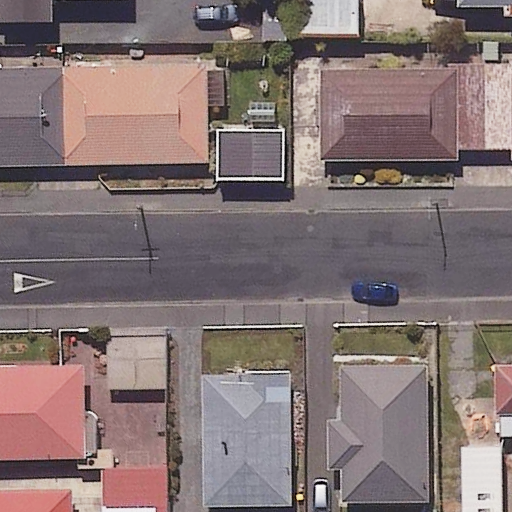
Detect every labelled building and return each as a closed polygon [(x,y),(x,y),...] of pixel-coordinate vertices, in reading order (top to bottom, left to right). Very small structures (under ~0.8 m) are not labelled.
[(0,0),(0,14),(54,16),(54,0),(0,0)] [(359,0),(289,0),(290,28),(359,28),(359,0)] [(64,64),(66,159),(209,157),(208,58),(64,60),(64,64)] [(459,60),(325,60),(325,154),(459,154),(459,144),(486,145),(486,60),(459,60)] [(511,60),(499,60),(486,60),(486,145),(511,144),(511,60)] [(0,65),(0,160),(66,159),(64,64),(0,65)] [(285,125),(220,125),(220,175),(285,174),(285,125)] [(166,332),(110,333),(110,385),(167,384),(166,332)] [(511,357),(499,358),(501,431),(511,430),(511,357)] [(88,360),(0,361),(0,451),(89,451),(88,360)] [(429,360),(342,360),(342,412),(329,412),(329,464),(343,464),(343,496),(430,496),(429,360)] [(293,498),(290,366),(205,368),(208,500),(293,498)] [(502,511),(504,440),(465,440),(464,511),(502,511)] [(169,511),(167,460),(105,464),(107,511),(169,511)] [(73,511),(73,482),(0,482),(0,511),(73,511)]
